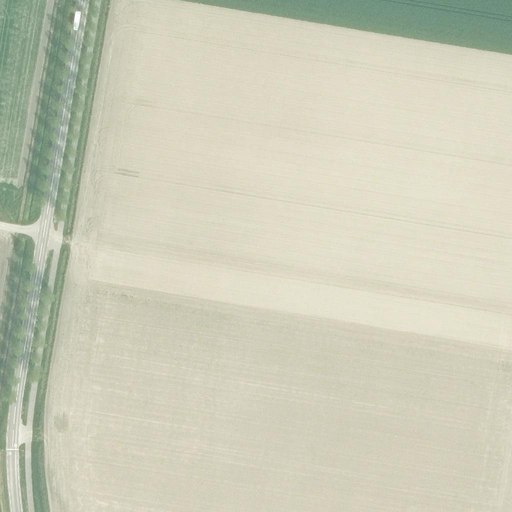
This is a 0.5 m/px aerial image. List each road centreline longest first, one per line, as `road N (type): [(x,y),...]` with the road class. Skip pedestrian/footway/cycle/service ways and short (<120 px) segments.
road 1 (tertiary): [(16,511),(15,404),(82,0)]
road 2 (track): [(0,319),(51,0)]
